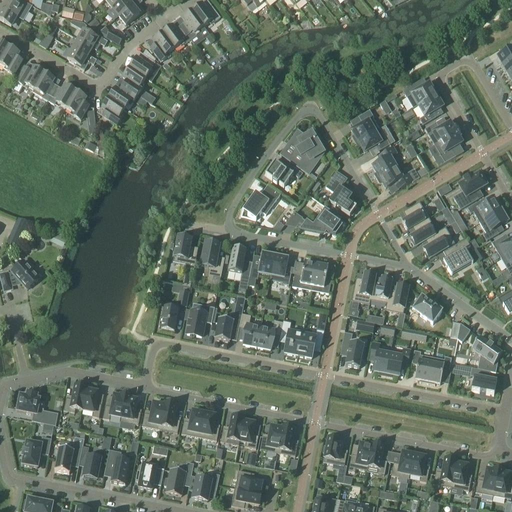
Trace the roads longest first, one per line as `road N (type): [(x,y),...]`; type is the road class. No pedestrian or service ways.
road 1 (residential): [(505,413),(161,343),(145,388)]
road 2 (residential): [(145,388),(484,456),(498,452)]
road 3 (residential): [(407,268),(309,110),(248,180),(226,232)]
road 4 (residential): [(511,130),(472,64),(462,62),(440,79),(511,203)]
road 5 (residential): [(0,434),(13,480),(172,511)]
road 6 (residential): [(0,32),(90,87),(107,80),(162,19)]
road 7 (residential): [(226,232),(407,268)]
road 8 (residential): [(145,388),(63,372),(7,386),(0,402)]
road 9 (residential): [(511,342),(407,268)]
